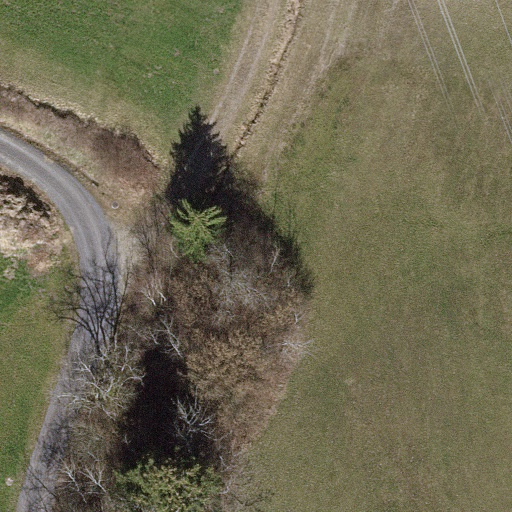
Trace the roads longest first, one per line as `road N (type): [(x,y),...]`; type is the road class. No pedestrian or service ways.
road 1 (track): [(30,511),(40,462),(93,327),(100,268),(78,211),(33,167),(0,153)]
road 2 (track): [(100,268),(171,205),(250,67),(271,0)]
